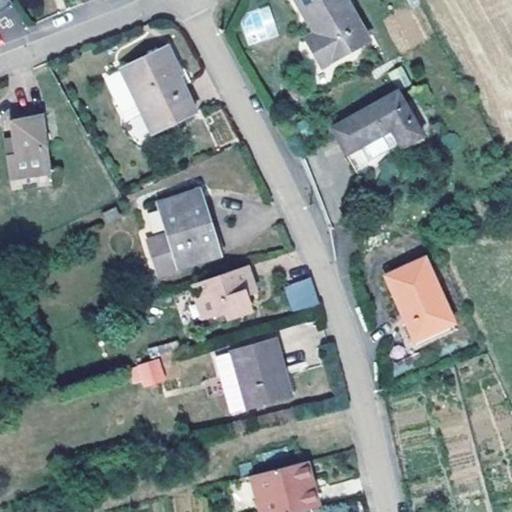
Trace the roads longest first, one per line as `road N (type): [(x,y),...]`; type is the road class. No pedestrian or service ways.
road 1 (residential): [(389,511),(347,339),(311,247),(215,55),(178,0)]
road 2 (residential): [(145,0),(0,62)]
